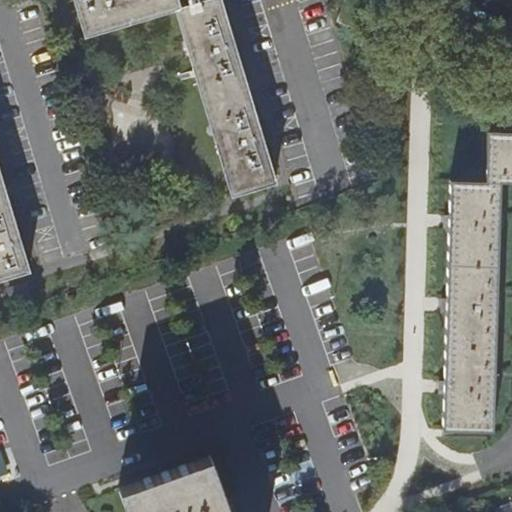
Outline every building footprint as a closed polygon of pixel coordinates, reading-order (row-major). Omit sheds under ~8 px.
[(70,0),(82,38),(173,10),(230,194),(276,180),(217,0),(70,0)] [(353,0),(342,0),(335,21),(351,26),(360,2),(353,0)] [(0,53),(0,92),(14,87),(0,53)] [(22,109),(3,110),(4,134),(23,133),(22,109)] [(511,133),(489,132),(489,147),(487,183),(454,182),(452,214),(452,227),(449,298),(449,311),(446,381),(445,394),(444,428),(444,431),(464,432),(493,433),(495,421),(506,184),(511,183),(511,133)] [(0,283),(25,276),(0,194),(0,283)] [(0,474),(8,473),(5,451),(0,451),(0,474)] [(229,511),(226,503),(218,505),(207,476),(216,473),(211,458),(119,491),(125,507),(134,504),(137,511),(229,511)]
